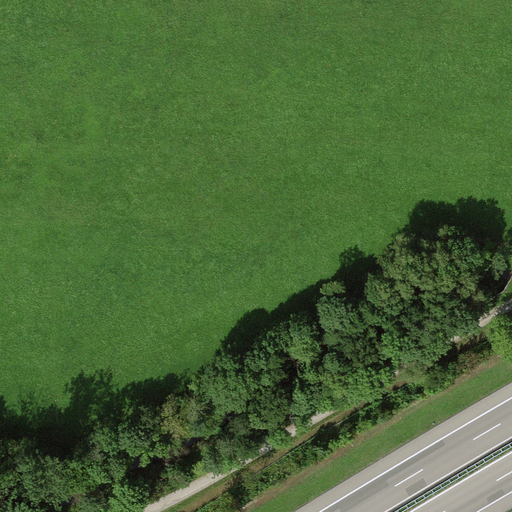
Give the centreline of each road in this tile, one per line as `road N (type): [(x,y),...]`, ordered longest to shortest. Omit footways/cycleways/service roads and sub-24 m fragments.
road 1 (track): [(511,308),(136,511)]
road 2 (motorway): [(511,418),(354,511)]
